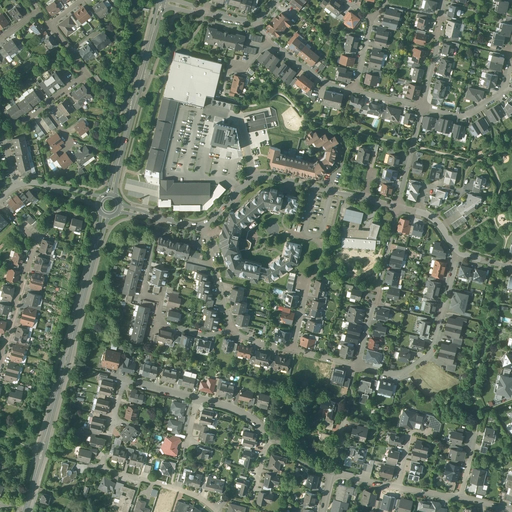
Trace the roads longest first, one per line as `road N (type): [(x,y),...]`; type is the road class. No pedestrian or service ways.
road 1 (tertiary): [(26,506),(104,215)]
road 2 (residential): [(216,511),(196,496),(100,470),(122,379),(197,398)]
road 3 (tertiary): [(110,194),(161,0)]
road 4 (residential): [(357,366),(400,374),(425,358),(460,253)]
road 5 (residential): [(0,203),(36,241),(0,363)]
road 6 (residential): [(398,207),(357,366)]
road 7 (residential): [(398,207),(254,177)]
road 8 (residential): [(511,52),(501,92),(479,107),(459,116),(421,107)]
